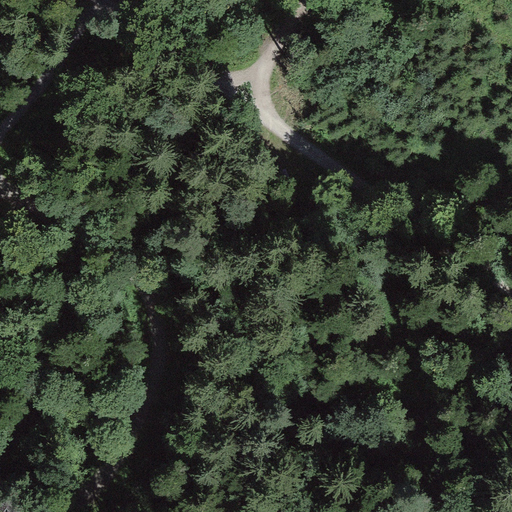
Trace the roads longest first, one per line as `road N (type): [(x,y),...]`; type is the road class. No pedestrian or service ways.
road 1 (track): [(511,288),(74,0)]
road 2 (track): [(0,185),(156,292),(187,412),(97,511)]
road 3 (track): [(0,139),(89,12),(116,0)]
road 4 (track): [(239,102),(311,0)]
